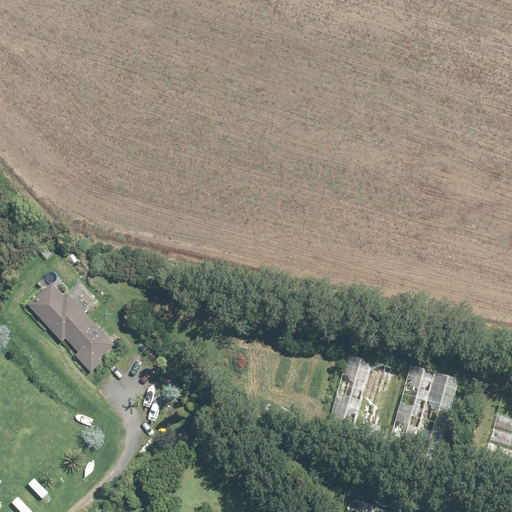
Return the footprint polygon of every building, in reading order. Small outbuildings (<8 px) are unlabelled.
[(37,285),(43,291),(28,306),(63,343),(66,340),(79,353),(75,356),(92,373),(119,347),(75,301),(78,298),(52,271),(37,285)] [(344,348),(322,423),(377,439),(399,364),(344,348)] [(413,361),(390,444),(431,456),(455,372),(413,361)] [(511,414),(490,408),(475,462),(511,472),(511,414)] [(350,461),(318,452),(309,483),(341,492),(350,461)] [(466,511),(403,492),(356,477),(346,508),(357,511),(466,511)] [(51,495),(35,480),(29,487),(44,502),(51,495)] [(32,511),(19,498),(12,504),(19,511),(32,511)]
